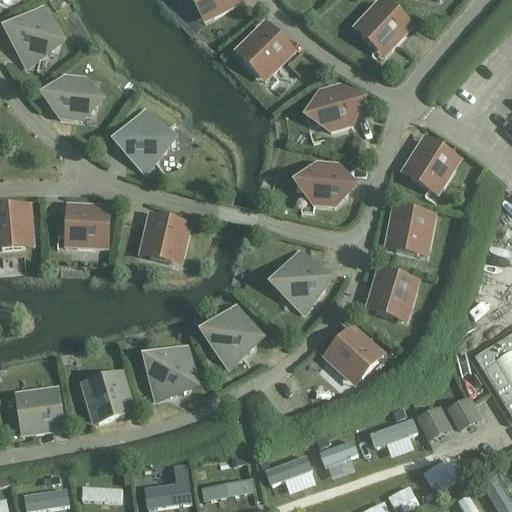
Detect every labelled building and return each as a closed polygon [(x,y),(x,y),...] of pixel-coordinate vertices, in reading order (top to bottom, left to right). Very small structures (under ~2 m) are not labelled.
[(213,21),(233,12),(228,3),(233,0),(190,0),(200,17),(209,13),(213,21)] [(391,53),(406,37),(399,30),(406,23),(390,8),(383,16),(376,9),(361,25),(368,31),(361,39),(377,54),(384,46),(391,53)] [(19,58),(40,64),(42,54),(52,57),(57,36),(48,33),(50,24),(29,18),(27,28),(17,25),(12,46),(21,49),(19,58)] [(272,78),(287,63),(280,56),(287,49),(272,33),(265,40),(258,33),(243,48),(250,55),(242,62),(258,78),(265,71),(272,78)] [(60,123),(82,125),(83,115),(93,116),(95,95),(85,94),(86,84),(65,81),(64,91),(54,90),(51,112),(61,113),(60,123)] [(330,136),(351,130),(348,120),(358,118),(352,97),(343,100),(340,90),(319,96),(322,105),(312,108),(318,129),(328,126),(330,136)] [(134,167),(156,167),(156,157),(166,157),(166,135),(156,135),(156,125),(134,125),(134,135),(124,135),(124,157),(134,157),(134,167)] [(411,182),(429,194),(434,185),(443,191),(454,172),(446,167),(451,159),(433,147),(428,155),(419,150),(408,168),(416,173),(411,182)] [(313,209),(335,211),(335,201),(345,201),(347,180),(337,179),(338,169),(316,167),(316,177),(306,177),(304,198),(314,199),(313,209)] [(2,253),(23,252),(22,242),(32,241),(31,219),(21,220),(20,210),(0,211),(0,243),(1,243),(2,253)] [(76,251),(97,253),(98,243),(108,243),(109,221),(99,221),(99,211),(78,210),(77,220),(67,219),(66,241),(76,241),(76,251)] [(395,254),(416,258),(418,249),(428,250),(432,229),(422,227),(424,218),(403,213),(401,223),(391,221),(387,242),(397,244),(395,254)] [(150,261),(171,266),(173,257),(183,259),(188,238),(178,236),(180,226),(159,221),(157,231),(147,228),(142,249),(152,252),(150,261)] [(292,307),(313,306),(313,296),(323,295),(321,274),(311,275),(311,265),(289,266),(290,276),(280,277),(281,298),(291,297),(292,307)] [(376,316),(396,323),(399,313),(409,316),(415,295),(406,292),(408,283),(388,276),(385,286),(375,283),(369,304),(379,307),(376,316)] [(219,360),(240,363),(241,353),(251,354),(254,333),(244,331),(245,322),(224,319),(222,329),(212,328),(210,349),(220,350),(219,360)] [(331,368),(347,383),(354,375),(361,382),(376,366),(368,359),(375,352),(359,337),(352,345),(345,338),(330,354),(338,360),(331,368)] [(511,338),(475,361),(511,421),(511,338)] [(151,390),(170,401),(175,392),(184,397),(194,379),(186,374),(191,365),(172,354),(167,363),(158,358),(147,376),(156,381),(151,390)] [(85,398),(91,419),(101,416),(103,425),(124,419),(121,410),(131,407),(125,386),(115,389),(112,379),(92,385),(95,395),(85,398)] [(18,409),(21,430),(31,429),(32,439),(53,436),(52,426),(62,424),(59,403),(49,404),(48,394),(26,397),(28,407),(18,409)] [(472,403),(449,415),(461,438),(484,426),(472,403)] [(403,411),(392,415),(396,425),(406,422),(403,411)] [(445,412),(422,424),(434,447),(457,435),(445,412)] [(353,455),(374,447),(365,427),(345,435),(353,455)] [(325,441),(315,445),(319,455),(329,451),(325,441)] [(243,458),(230,461),(232,470),(245,468),(243,458)] [(266,461),(258,464),(262,476),(270,473),(266,461)] [(206,489),(251,482),(248,468),(204,476),(206,489)] [(508,509),(511,506),(511,487),(503,468),(491,473),(508,509)] [(185,470),(173,471),(175,491),(188,489),(185,470)] [(59,480),(48,482),(49,489),(60,487),(59,480)] [(487,511),(474,486),(462,491),(472,511),(487,511)] [(0,506),(14,503),(11,490),(0,492),(0,506)] [(396,511),(390,493),(360,504),(363,511),(396,511)] [(431,497),(425,500),(428,506),(434,503),(431,497)] [(437,511),(452,511),(447,501),(435,507),(437,511)]
